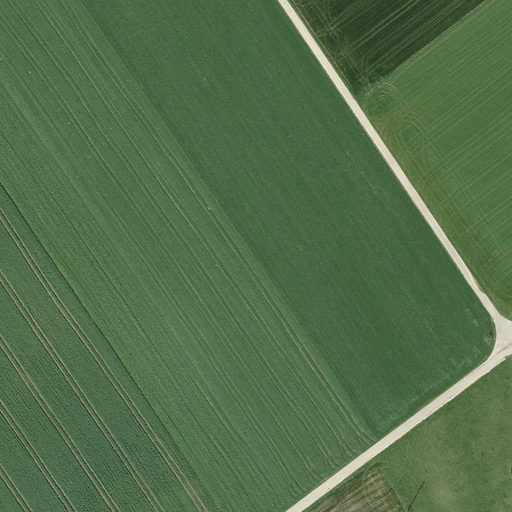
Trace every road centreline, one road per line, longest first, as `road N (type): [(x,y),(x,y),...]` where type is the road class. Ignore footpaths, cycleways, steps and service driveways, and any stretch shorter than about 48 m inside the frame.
road 1 (track): [(283,0),(511,338)]
road 2 (track): [(290,511),(511,349)]
